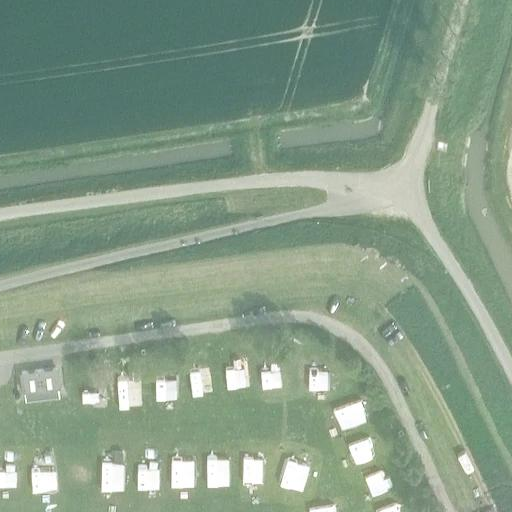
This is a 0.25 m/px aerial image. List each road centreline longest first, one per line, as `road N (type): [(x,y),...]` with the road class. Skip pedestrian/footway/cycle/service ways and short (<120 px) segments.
road 1 (unclassified): [(0,212),(302,178),(405,186)]
road 2 (unclassified): [(511,368),(405,186)]
road 3 (unclassified): [(405,186),(461,0)]
